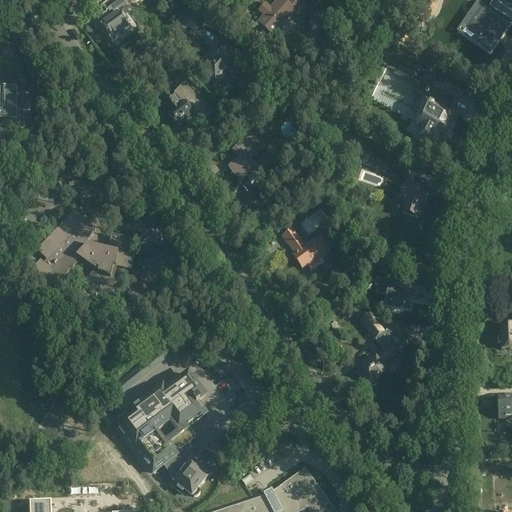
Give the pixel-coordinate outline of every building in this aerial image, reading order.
[(110,14),(101,21),(115,40),(123,35),(120,31),(127,27),(123,20),(125,18),(117,7),(124,2),(123,0),(113,0),(114,1),(107,6),(110,12),(112,10),(116,16),(114,18),(112,15),(110,14)] [(273,36),(278,30),(280,32),(284,33),(288,33),(290,30),(290,26),(289,23),(286,20),(294,11),(297,14),(304,5),(298,0),(279,0),(271,10),(266,5),(260,12),(265,17),(259,23),(273,36)] [(511,23),(511,22),(511,21),(482,0),(478,0),(473,8),(475,9),(469,17),(474,20),(470,26),(482,34),(478,39),(490,49),(493,44),(499,36),(499,37),(504,30),(505,31),(511,23)] [(235,62),(240,57),(228,45),(222,50),(219,47),(212,53),(214,55),(208,61),(210,62),(202,71),(212,82),(217,77),(218,78),(221,78),(223,77),(236,63),(235,62)] [(422,77),(416,74),(417,73),(400,64),(394,75),(411,84),(413,79),(419,82),(422,77)] [(445,95),(420,82),(414,93),(420,97),(413,111),(421,115),(416,124),(425,128),(418,141),(422,143),(421,144),(422,146),(424,147),(426,149),(429,149),(431,149),(431,148),(435,150),(442,137),(444,138),(449,129),(447,127),(459,102),(445,95)] [(213,114),(183,84),(173,94),(175,96),(173,99),(172,98),(164,104),(170,114),(169,115),(177,126),(185,120),(189,127),(197,122),(192,115),(197,112),(205,120),(213,114)] [(0,126),(5,126),(5,132),(14,132),(14,130),(22,130),(22,117),(21,117),(21,113),(29,113),(29,112),(28,112),(28,99),(26,96),(14,96),(14,91),(0,90),(0,126)] [(239,160),(229,167),(240,182),(247,177),(251,183),(263,175),(249,157),(252,155),(253,157),(266,148),(256,134),(232,151),(239,160)] [(363,142),(343,134),(339,144),(356,151),(358,147),(361,148),(363,142)] [(369,166),(387,172),(390,163),(372,157),(369,166)] [(394,165),(391,175),(408,180),(411,171),(394,165)] [(406,188),(402,200),(409,202),(405,213),(417,217),(420,206),(423,207),(427,195),(406,188)] [(42,261),(32,271),(32,272),(33,271),(53,290),(77,265),(78,265),(76,263),(80,258),(95,268),(73,303),(85,311),(91,302),(102,310),(119,283),(114,280),(117,267),(132,271),(135,257),(134,258),(128,256),(131,240),(112,235),(108,252),(90,248),(92,245),(87,241),(96,231),(95,231),(75,213),(39,252),(38,251),(38,252),(47,261),(45,264),(42,261)] [(293,231),(283,238),(288,244),(289,243),(297,256),(295,258),(303,269),(322,256),(323,258),(330,253),(321,239),(306,249),(293,231)] [(392,288),(393,281),(377,279),(376,287),(389,289),(386,305),(411,310),(414,292),(392,288)] [(373,339),(384,332),(371,313),(361,321),(373,339)] [(500,337),(498,340),(498,343),(500,344),(502,344),(502,349),(511,348),(511,324),(501,326),(501,337),(500,337)] [(394,325),(384,332),(373,339),(383,353),(384,352),(388,359),(398,352),(400,355),(410,348),(394,325)] [(383,353),(371,362),(369,359),(362,364),(364,367),(356,373),(361,379),(363,378),(370,387),(373,389),(374,389),(375,388),(376,387),(376,383),(375,381),(386,373),(380,365),(388,359),(384,352),(383,353)] [(205,396),(204,395),(204,394),(190,376),(190,375),(189,375),(188,375),(187,375),(166,391),(163,388),(127,414),(129,416),(116,426),(136,452),(137,452),(153,474),(162,467),(161,466),(185,447),(194,441),(191,438),(194,436),(190,430),(188,427),(206,414),(199,404),(200,403),(199,401),(204,398),(204,397),(205,396)] [(511,396),(503,397),(503,400),(499,400),(499,416),(511,416),(511,418),(511,396)] [(162,467),(173,483),(178,478),(184,470),(187,467),(194,458),(185,447),(161,466),(162,467)] [(196,460),(194,458),(187,467),(184,470),(178,478),(173,483),(173,484),(174,485),(171,487),(183,497),(186,492),(192,497),(195,497),(196,497),(198,497),(199,495),(200,493),(200,492),(199,490),(198,489),(209,476),(199,467),(210,454),(204,449),(196,460)] [(265,497),(220,511),(303,511),(307,510),(308,511),(335,511),(306,472),(306,471),(305,471),(304,471),(303,471),(272,494),(271,495),(272,496),(272,497),(268,499),(267,498),(266,497),(265,497)] [(254,482),(250,476),(242,482),(246,487),(254,482)] [(52,502),(30,504),(30,511),(51,511),(51,504),(52,504),(52,502)]
